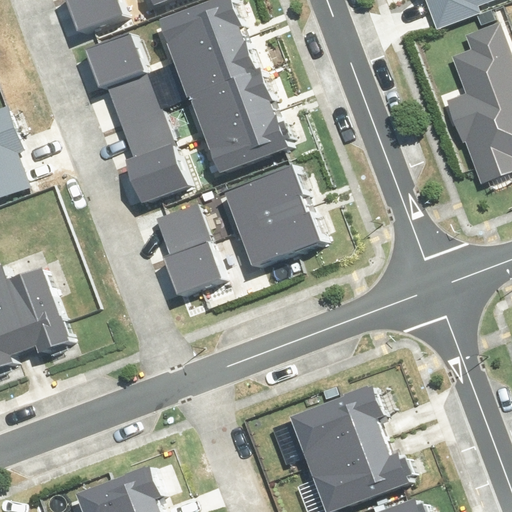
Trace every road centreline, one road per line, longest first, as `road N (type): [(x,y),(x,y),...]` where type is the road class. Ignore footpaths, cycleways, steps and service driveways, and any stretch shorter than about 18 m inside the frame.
road 1 (residential): [(32,0),(175,380)]
road 2 (residential): [(331,0),(440,278)]
road 3 (residential): [(200,370),(440,278)]
road 4 (residential): [(440,278),(511,483)]
road 5 (residential): [(0,442),(175,380)]
road 6 (residential): [(200,370),(249,511)]
